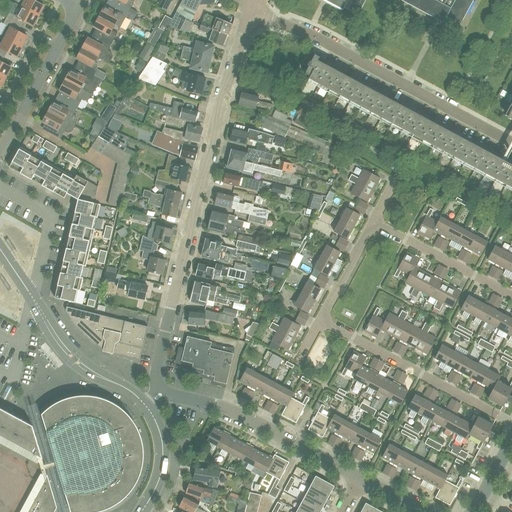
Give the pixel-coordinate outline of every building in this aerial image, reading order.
[(32,0),(25,0),(22,7),(39,16),(44,6),(32,0)] [(131,0),(119,0),(122,1),(119,7),(129,12),(134,2),(131,0)] [(162,0),(158,7),(167,12),(172,1),(170,0),(162,0)] [(182,0),(180,5),(196,12),(201,0),(182,0)] [(343,10),(344,8),(358,15),(366,0),(323,0),(325,0),(328,2),(343,10)] [(473,0),(405,0),(458,28),(473,0)] [(9,13),(6,19),(18,25),(21,20),(33,26),(39,16),(22,7),(15,3),(9,13)] [(129,12),(119,7),(116,12),(105,6),(103,10),(101,11),(99,14),(99,16),(99,17),(115,25),(120,28),(126,18),(130,19),(131,18),(134,19),(136,16),(129,12)] [(175,14),(172,20),(169,26),(182,31),(189,19),(175,14)] [(203,21),(201,26),(227,35),(231,25),(217,19),(206,14),(203,21)] [(169,26),(172,20),(165,16),(158,28),(166,32),(169,26)] [(112,31),(115,25),(99,17),(97,18),(95,21),(96,23),(93,27),(105,33),(102,38),(112,44),(117,33),(112,31)] [(6,19),(3,24),(11,28),(5,38),(22,47),(28,37),(16,30),(18,25),(6,19)] [(201,26),(200,30),(211,35),(209,41),(223,46),(227,35),(201,26)] [(160,42),(150,37),(147,42),(152,45),(157,48),(160,42)] [(0,54),(2,56),(5,51),(17,57),(22,47),(5,38),(0,47),(0,54)] [(112,44),(102,38),(99,44),(88,38),(85,42),(83,42),(82,46),(82,48),(98,57),(109,63),(111,60),(111,59),(112,58),(112,57),(112,56),(111,56),(111,55),(111,54),(110,53),(109,52),(108,51),(112,44)] [(194,55),(210,59),(212,54),(213,54),(214,49),(213,49),(213,47),(197,43),(195,53),(189,52),(190,48),(183,46),(182,53),(191,55),(191,54),(194,55)] [(95,63),(98,57),(82,48),(82,49),(80,49),(78,53),(78,55),(76,59),(88,65),(85,70),(100,79),(103,81),(107,75),(97,69),(98,67),(97,64),(95,63)] [(155,57),(164,61),(167,55),(158,51),(155,57)] [(308,51),(298,70),(310,76),(309,79),(511,188),(511,165),(322,63),(318,61),(320,58),(309,52),(308,51)] [(146,62),(149,57),(141,52),(138,57),(139,57),(146,62)] [(209,65),(210,59),(194,55),(191,54),(191,55),(182,53),(180,59),(193,62),(191,68),(207,72),(208,70),(209,70),(210,66),(209,65)] [(0,54),(0,74),(6,78),(11,67),(0,61),(0,59),(2,56),(0,54)] [(167,64),(152,57),(137,79),(155,86),(165,71),(163,69),(167,64)] [(145,63),(138,60),(134,67),(141,71),(145,63)] [(100,79),(85,70),(82,76),(70,70),(68,73),(66,74),(65,77),(65,79),(65,80),(92,94),(100,79)] [(183,89),(187,90),(202,94),(206,78),(181,72),(180,79),(185,81),(183,89)] [(89,98),(92,94),(65,80),(65,81),(63,81),(61,85),(61,87),(59,90),(71,96),(68,102),(78,107),(82,99),(84,100),(85,100),(86,100),(87,100),(88,100),(89,99),(89,98)] [(139,80),(137,86),(143,88),(145,83),(139,80)] [(280,86),(271,81),(266,89),(276,95),(280,86)] [(127,91),(125,96),(127,97),(133,100),(135,94),(130,92),(127,91)] [(239,105),(240,105),(255,109),(256,106),(272,110),(273,105),(257,101),(258,96),(242,92),(239,105)] [(121,106),(124,107),(129,98),(127,97),(124,96),(120,105),(121,106)] [(78,107),(68,102),(65,107),(53,101),(51,105),(49,106),(48,109),(48,111),(48,112),(74,126),(77,122),(77,121),(77,120),(77,119),(77,118),(76,118),(76,117),(75,116),(73,115),(78,107)] [(198,111),(183,108),(184,104),(174,101),(172,109),(151,103),(150,107),(165,115),(170,117),(170,116),(195,122),(196,118),(197,117),(198,114),(197,113),(198,111)] [(111,114),(104,110),(100,117),(107,121),(111,114)] [(276,110),(273,117),(290,124),(292,122),(286,119),(288,115),(276,110)] [(72,130),(74,126),(48,112),(46,113),(44,116),(44,118),(42,122),(54,128),(51,134),(61,139),(65,131),(66,132),(67,132),(68,132),(69,132),(70,132),(71,131),(72,130)] [(310,118),(299,112),(294,123),(304,129),(310,118)] [(167,117),(165,123),(180,127),(182,120),(167,117)] [(106,123),(100,119),(95,128),(102,132),(106,123)] [(164,128),(162,133),(164,134),(168,135),(174,138),(174,139),(188,143),(188,142),(187,142),(188,139),(200,142),(203,129),(194,127),(188,126),(185,125),(184,128),(183,132),(164,128)] [(346,150),(290,126),(287,132),(321,147),(323,148),(321,153),(343,160),(346,150)] [(99,136),(124,152),(130,138),(105,127),(99,136)] [(248,132),(240,130),(234,128),(232,134),(231,135),(230,138),(231,140),(231,141),(246,145),(247,139),(269,144),(271,135),(261,133),(260,133),(249,130),(248,132)] [(164,134),(158,148),(172,153),(174,152),(181,153),(180,157),(195,161),(198,147),(187,145),(188,143),(174,139),(174,138),(168,135),(164,134)] [(38,142),(41,138),(35,135),(31,141),(37,144),(38,142)] [(97,151),(103,140),(98,137),(91,147),(97,151)] [(103,140),(97,151),(102,154),(109,143),(103,140)] [(48,150),(52,144),(46,141),(43,147),(48,150)] [(108,158),(114,147),(109,143),(102,154),(108,158)] [(52,144),(48,150),(54,153),(57,147),(52,144)] [(31,156),(32,154),(21,147),(9,168),(20,174),(31,156)] [(113,161),(119,150),(114,147),(108,158),(113,161)] [(230,154),(230,158),(240,161),(255,164),(257,165),(259,158),(264,159),(266,152),(249,148),(248,152),(240,150),(232,148),(232,150),(230,151),(230,153),(230,154)] [(133,158),(124,153),(119,150),(113,161),(118,164),(133,158)] [(70,163),(73,156),(68,153),(64,159),(70,163)] [(42,162),(41,162),(31,156),(20,174),(31,180),(42,162)] [(73,156),(70,163),(75,166),(79,159),(73,156)] [(116,170),(129,173),(133,158),(118,164),(116,170)] [(227,163),(227,165),(228,167),(227,168),(240,171),(243,172),(251,174),(251,173),(253,174),(253,170),(281,177),(282,171),(257,165),(255,164),(240,161),(230,158),(229,162),(227,163)] [(170,183),(171,179),(185,182),(188,167),(175,164),(176,161),(168,159),(166,166),(174,168),(172,177),(158,173),(156,180),(170,183)] [(42,186),(54,166),(42,160),(41,162),(42,162),(31,180),(42,186)] [(282,162),(280,170),(294,174),(295,168),(291,167),(292,165),(282,162)] [(53,192),(65,172),(54,166),(42,186),(53,192)] [(350,178),(374,190),(380,178),(364,169),(359,178),(352,175),(350,178)] [(127,179),(129,173),(116,170),(115,176),(127,179)] [(75,178),(65,172),(53,192),(64,198),(75,178)] [(241,177),(241,176),(226,173),(223,183),(258,191),(260,181),(241,177)] [(78,200),(82,194),(88,182),(77,175),(75,178),(64,198),(64,199),(67,194),(78,200)] [(125,187),(127,179),(115,176),(113,184),(125,187)] [(367,202),(374,190),(350,178),(348,180),(356,184),(351,193),(367,202)] [(169,190),(170,183),(156,180),(155,186),(168,190),(166,196),(153,193),(152,199),(179,206),(182,193),(169,190)] [(82,194),(95,197),(98,187),(88,182),(82,194)] [(113,184),(112,189),(124,192),(125,187),(113,184)] [(285,188),(274,185),(272,191),(284,194),(285,188)] [(123,197),(124,192),(112,189),(110,194),(123,197)] [(137,195),(125,192),(123,199),(136,202),(137,195)] [(240,197),(234,195),(218,192),(218,193),(216,194),(215,197),(217,199),(215,204),(231,208),(237,209),(236,211),(240,212),(243,213),(245,205),(240,204),(239,204),(241,197),(240,197)] [(330,192),(326,199),(331,202),(335,194),(330,192)] [(94,203),(95,197),(82,194),(78,200),(94,203)] [(110,194),(109,199),(122,202),(123,197),(110,194)] [(322,199),(311,196),(308,208),(319,210),(322,199)] [(120,207),(122,202),(109,199),(108,204),(120,207)] [(176,218),(179,206),(152,199),(150,205),(164,208),(162,215),(176,218)] [(101,205),(94,203),(78,200),(75,212),(95,217),(97,218),(101,205)] [(252,215),(267,219),(269,211),(264,210),(254,207),(252,215)] [(360,215),(352,211),(347,208),(340,220),(354,227),(360,215)] [(433,230),(438,222),(429,218),(433,210),(430,209),(417,232),(430,239),(434,231),(433,230)] [(244,222),(240,221),(234,220),(235,217),(228,215),(229,214),(213,210),(213,211),(211,211),(210,216),(211,216),(210,220),(240,227),(244,228),(242,227),(244,222)] [(92,229),(95,217),(75,212),(72,224),(92,229)] [(150,217),(134,213),(133,219),(148,223),(150,217)] [(267,219),(252,215),(251,215),(249,221),(265,225),(267,219)] [(445,237),(453,223),(441,217),(438,222),(433,230),(434,231),(445,237)] [(244,228),(240,227),(210,220),(210,222),(209,222),(207,228),(208,229),(208,230),(224,233),(224,232),(232,234),(233,231),(243,234),(244,228)] [(347,239),(354,227),(340,220),(334,232),(347,239)] [(153,222),(151,228),(157,229),(154,240),(170,244),(173,230),(165,228),(166,225),(153,222)] [(454,248),(464,230),(453,223),(445,237),(452,240),(449,245),(454,248)] [(95,229),(92,229),(72,224),(69,237),(92,242),(95,229)] [(469,249),(476,236),(464,230),(454,248),(460,251),(462,246),(469,249)] [(139,250),(143,251),(142,258),(150,260),(148,271),(162,275),(166,261),(152,257),(154,250),(156,251),(157,245),(143,235),(139,250)] [(236,241),(256,245),(257,239),(238,235),(236,241)] [(469,249),(473,252),(481,256),(488,242),(476,236),(469,249)] [(89,254),(92,242),(69,237),(66,249),(89,254)] [(236,250),(231,249),(221,246),(222,241),(206,237),(206,239),(204,240),(204,243),(205,244),(204,247),(230,253),(235,255),(236,250)] [(15,254),(17,252),(8,239),(6,241),(15,254)] [(255,249),(256,245),(236,241),(235,246),(254,251),(255,249)] [(340,252),(332,248),(327,245),(321,257),(339,267),(342,262),(337,259),(340,252)] [(500,266),(507,252),(495,246),(488,259),(500,266)] [(240,256),(235,255),(230,253),(204,247),(203,251),(202,252),(201,254),(202,256),(201,257),(217,261),(228,263),(229,258),(240,261),(244,262),(251,264),(253,259),(245,257),(240,256)] [(86,267),(89,254),(66,249),(63,261),(84,266),(86,267)] [(414,267),(415,267),(419,259),(407,252),(398,269),(394,276),(397,278),(401,270),(410,275),(414,267)] [(508,277),(511,270),(511,255),(507,252),(500,266),(506,269),(503,274),(508,277)] [(277,263),(289,266),(291,256),(280,254),(277,263)] [(336,272),(339,267),(321,257),(314,269),(328,276),(331,270),(336,272)] [(81,278),(84,266),(63,261),(60,273),(81,278)] [(234,269),(229,268),(215,265),(215,266),(207,264),(206,266),(199,264),(196,275),(213,279),(214,274),(227,277),(232,278),(243,280),(245,271),(234,269)] [(269,277),(282,280),(288,269),(272,265),(269,277)] [(426,273),(415,267),(414,267),(410,275),(405,283),(414,288),(410,295),(413,297),(426,273)] [(105,272),(103,279),(115,282),(117,274),(105,272)] [(83,278),(81,278),(60,273),(58,285),(78,290),(78,291),(80,291),(83,278)] [(438,279),(433,277),(426,273),(413,297),(416,298),(420,291),(429,296),(438,279)] [(2,278),(0,279),(9,293),(11,291),(2,278)] [(449,286),(442,282),(438,279),(429,296),(437,300),(434,308),(437,309),(449,286)] [(119,280),(117,288),(130,291),(129,296),(144,300),(145,298),(146,297),(147,295),(146,294),(148,286),(132,282),(132,283),(119,280)] [(221,288),(217,287),(196,281),(195,283),(194,284),(193,286),(194,287),(193,292),(228,300),(238,303),(240,297),(220,292),(221,288)] [(301,294),(314,301),(321,289),(307,282),(301,294)] [(75,303),(78,291),(78,290),(58,285),(55,298),(75,303)] [(449,286),(437,309),(439,311),(443,304),(452,308),(461,292),(449,286)] [(227,306),(228,300),(193,292),(192,296),(191,296),(190,299),(191,300),(191,302),(206,306),(207,301),(227,306)] [(308,313),(314,301),(301,294),(294,306),(308,313)] [(473,316),(480,302),(468,296),(461,309),(464,311),(462,316),(467,319),(470,314),(473,316)] [(492,308),(487,306),(480,302),(473,316),(476,317),(473,322),(479,325),(481,320),(484,322),(492,308)] [(101,349),(105,350),(112,350),(111,354),(139,361),(148,327),(66,307),(65,311),(76,327),(90,341),(101,349)] [(222,314),(233,317),(236,318),(237,311),(223,307),(222,314)] [(385,322),(385,321),(376,317),(380,309),(377,308),(364,331),(377,338),(381,330),(385,322)] [(503,315),(496,311),(492,308),(484,322),(496,328),(503,315)] [(233,317),(222,314),(204,310),(203,312),(190,312),(189,318),(188,319),(188,322),(189,324),(189,325),(204,326),(204,318),(231,324),(233,317)] [(393,336),(405,312),(402,311),(398,318),(389,313),(385,321),(385,322),(381,330),(393,336)] [(404,342),(413,326),(404,321),(408,314),(405,312),(393,336),(404,342)] [(511,325),(511,319),(510,318),(503,315),(496,328),(499,330),(497,335),(502,338),(505,333),(508,334),(511,325)] [(271,326),(294,338),(301,326),(284,318),(280,327),(272,323),(271,326)] [(416,348),(429,325),(425,323),(421,330),(413,326),(404,342),(416,348)] [(429,325),(416,348),(428,355),(436,338),(427,333),(431,326),(429,325)] [(288,350),(294,338),(271,326),(269,328),(276,332),(272,341),(288,350)] [(187,337),(181,361),(193,364),(199,340),(187,337)] [(199,340),(193,364),(192,368),(204,370),(210,348),(212,343),(199,340)] [(443,370),(453,351),(442,345),(435,358),(441,362),(438,367),(443,370)] [(221,351),(210,348),(204,370),(203,373),(203,374),(204,374),(215,377),(221,351)] [(215,377),(214,381),(226,384),(234,354),(221,351),(215,377)] [(354,351),(341,375),(344,377),(348,369),(356,374),(357,374),(362,366),(366,358),(354,351)] [(458,371),(465,357),(453,351),(443,370),(449,373),(452,368),(458,371)] [(276,370),(282,359),(273,354),(269,362),(268,365),(276,370)] [(469,377),(477,364),(465,357),(458,371),(469,377)] [(481,383),(488,370),(477,364),(469,377),(481,383)] [(356,374),(354,379),(357,381),(354,386),(360,389),(362,384),(366,386),(373,372),(362,366),(357,374),(356,374)] [(251,388),(259,374),(247,368),(240,381),(251,388)] [(497,381),(498,381),(501,377),(488,370),(481,383),(493,390),(497,381)] [(378,392),(385,379),(373,372),(366,386),(369,387),(366,392),(371,395),(374,390),(378,392)] [(263,394),(270,380),(259,374),(251,388),(263,394)] [(389,398),(396,385),(385,379),(378,392),(389,398)] [(275,400),(282,387),(270,380),(263,394),(275,400)] [(497,381),(493,390),(488,399),(503,407),(506,400),(511,402),(511,399),(511,397),(509,396),(511,389),(511,381),(509,387),(498,381),(497,381)] [(396,385),(389,398),(401,404),(408,391),(396,385)] [(291,398),(294,393),(282,387),(275,400),(286,406),(291,398)] [(420,414),(427,401),(415,395),(408,408),(411,410),(409,415),(414,418),(417,413),(420,414)] [(43,413),(42,415),(70,511),(100,511),(103,511),(106,510),(108,509),(111,508),(114,506),(117,504),(120,503),(122,501),(124,499),(126,497),(128,495),(130,493),(132,490),(134,487),(135,486),(137,482),(139,479),(140,477),(141,474),(141,472),(142,470),(142,468),(143,465),(143,463),(144,461),(144,458),(144,456),(144,453),(144,451),(143,448),(143,446),(143,444),(142,442),(142,439),(141,437),(140,435),(139,433),(138,430),(138,429),(136,426),(135,425),(134,423),(133,420),(131,418),(130,417),(128,415),(127,413),(125,412),(123,410),(121,408),(120,407),(117,406),(115,404),(113,403),(111,402),(109,401),(107,400),(102,399),(100,398),(98,397),(95,397),(93,396),(90,396),(88,396),(85,396),(82,396),(79,396),(77,396),(74,397),(72,397),(70,398),(67,399),(65,399),(61,401),(58,402),(56,403),(54,405),(51,406),(48,409),(45,411),(43,413)] [(291,398),(286,406),(281,415),(296,423),(309,398),(306,397),(302,404),(291,398)] [(374,400),(370,407),(376,410),(380,403),(374,400)] [(431,421),(438,407),(427,401),(420,414),(423,416),(420,421),(426,424),(428,419),(431,421)] [(332,420),(321,414),(325,406),(322,405),(308,430),(323,437),(328,428),(332,420)] [(443,427),(450,413),(438,407),(431,421),(443,427)] [(0,511),(54,511),(57,508),(33,426),(0,408),(0,511)] [(455,433),(462,420),(450,413),(443,427),(446,429),(444,434),(449,437),(452,431),(455,433)] [(339,435),(346,421),(334,415),(332,420),(328,428),(339,435)] [(469,434),(469,435),(480,441),(477,448),(480,450),(487,436),(491,438),(494,434),(489,431),(493,425),(478,417),(473,426),(469,434)] [(469,434),(473,426),(462,420),(455,433),(458,435),(455,440),(460,443),(463,438),(467,440),(469,435),(469,434)] [(351,441),(358,427),(346,421),(339,435),(351,441)] [(413,428),(420,431),(423,427),(415,423),(413,428)] [(362,447),(370,434),(358,427),(351,441),(362,447)] [(219,447),(226,434),(214,428),(211,434),(207,435),(208,439),(207,441),(210,443),(208,448),(213,451),(216,446),(219,447)] [(230,453),(237,440),(226,434),(219,447),(222,449),(219,454),(225,457),(227,452),(230,453)] [(370,434),(362,447),(374,453),(381,440),(370,434)] [(240,458),(242,460),(249,446),(237,440),(230,453),(240,458)] [(394,464),(401,450),(389,444),(382,458),(394,464)] [(254,466),(261,453),(249,446),(242,460),(254,466)] [(405,470),(412,457),(401,450),(394,464),(405,470)] [(460,453),(458,456),(465,460),(468,454),(461,450),(460,453)] [(265,472),(272,459),(261,453),(254,466),(265,472)] [(272,459),(265,472),(277,478),(273,486),(276,487),(289,462),(275,455),(272,459)] [(417,476),(424,463),(412,457),(405,470),(417,476)] [(426,488),(436,469),(424,463),(417,476),(424,480),(421,485),(426,488)] [(219,471),(211,470),(196,467),(196,469),(194,470),(194,473),(195,474),(194,480),(209,483),(208,485),(216,487),(219,471)] [(445,480),(445,481),(448,476),(436,469),(426,488),(431,491),(434,486),(440,489),(445,480)] [(329,495),(331,490),(334,491),(336,487),(316,477),(311,486),(329,495)] [(445,480),(440,489),(435,498),(450,505),(463,481),(460,479),(456,486),(445,481),(445,480)] [(245,480),(244,484),(246,488),(250,490),(252,483),(245,480)] [(190,482),(186,494),(201,499),(203,495),(210,497),(213,490),(205,488),(190,482)] [(331,496),(329,495),(311,486),(307,494),(324,503),(327,499),(329,500),(331,496)] [(242,500),(239,499),(247,503),(248,499),(250,493),(245,491),(242,500)] [(250,493),(248,499),(260,502),(261,496),(250,493)] [(327,504),(324,503),(307,494),(302,502),(320,511),(322,507),(325,508),(327,504)] [(185,496),(179,507),(188,511),(203,511),(204,511),(197,508),(199,504),(185,496)] [(229,496),(227,500),(238,504),(235,511),(245,511),(247,505),(247,503),(239,499),(229,496)] [(248,499),(247,503),(247,505),(258,508),(260,502),(248,499)] [(320,511),(302,502),(298,511),(299,511),(320,511)]
